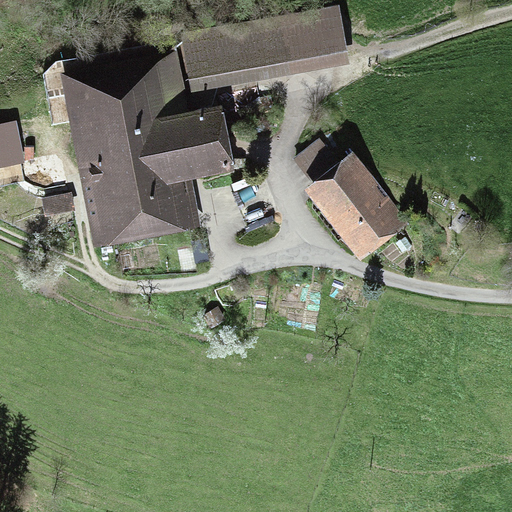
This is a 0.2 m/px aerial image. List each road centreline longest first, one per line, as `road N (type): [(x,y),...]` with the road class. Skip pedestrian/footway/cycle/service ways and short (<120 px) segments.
road 1 (track): [(511,12),(379,55),(326,83),(294,115),(280,163)]
road 2 (track): [(248,270),(198,285),(142,287),(0,235)]
